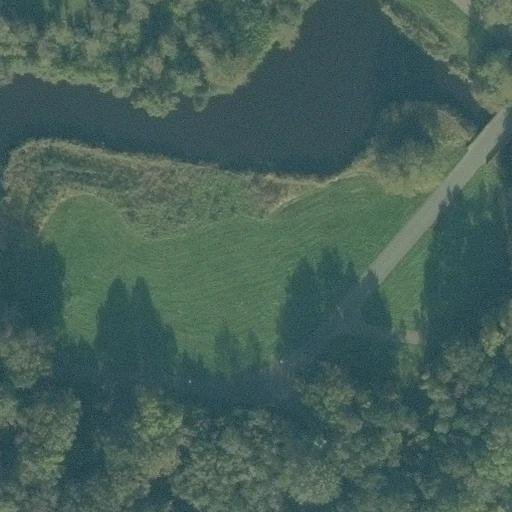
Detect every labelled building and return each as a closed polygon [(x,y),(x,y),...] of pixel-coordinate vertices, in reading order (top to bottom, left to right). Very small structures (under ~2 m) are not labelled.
[(72,165),(47,176),(57,201),(83,191),(72,165)] [(115,168),(105,194),(130,205),(141,180),(115,168)] [(224,189),(223,217),(250,219),(252,191),(224,189)] [(190,190),(163,191),(163,218),(191,217),(190,190)] [(17,198),(4,222),(28,235),(41,211),(17,198)] [(287,202),(277,227),(302,238),(313,213),(287,202)] [(344,233),(327,255),(348,272),(365,250),(344,233)] [(87,241),(62,251),(74,280),(99,270),(87,241)] [(23,255),(0,260),(0,278),(2,288),(29,283),(23,255)]
